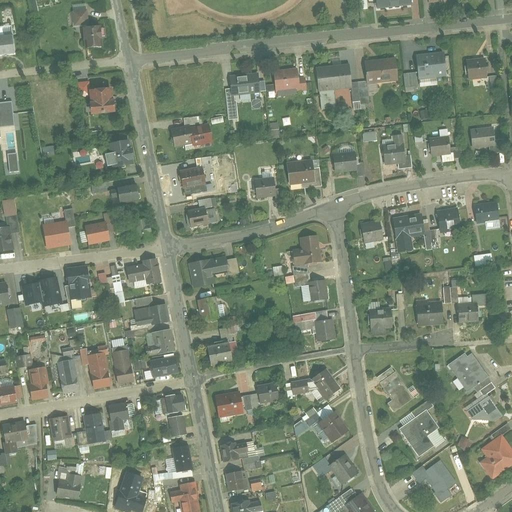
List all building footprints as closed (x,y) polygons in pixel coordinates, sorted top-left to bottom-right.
[(356,0),(357,9),(364,9),(363,0),(356,0)] [(84,9),(72,10),(73,23),(86,21),(84,9)] [(84,25),(85,43),(97,42),(97,35),(99,34),(98,23),(84,25)] [(0,36),(0,55),(14,54),(12,35),(0,36)] [(441,47),(413,49),(416,75),(444,72),(441,47)] [(394,53),(363,56),(365,80),(397,77),(394,53)] [(483,53),(464,54),(465,73),(485,72),(483,53)] [(348,59),(316,62),(320,103),(334,102),(332,85),(350,84),(348,59)] [(296,63),(271,66),(274,85),(298,83),(296,63)] [(256,68),(228,71),(231,92),(259,88),(256,68)] [(112,87),(89,90),(91,101),(89,101),(90,115),(115,112),(112,87)] [(61,91),(38,92),(39,113),(63,112),(61,91)] [(254,108),(262,106),(259,91),(250,93),(254,108)] [(0,102),(0,126),(14,125),(12,101),(0,102)] [(182,116),(183,123),(200,122),(199,115),(182,116)] [(269,138),(278,137),(277,122),(268,123),(269,138)] [(188,125),(169,128),(173,147),(183,144),(184,150),(192,148),(192,145),(210,142),(207,123),(188,127),(188,125)] [(492,126),(469,128),(471,149),(488,147),(494,146),(494,139),(492,126)] [(361,132),(362,141),(375,139),(374,130),(361,132)] [(393,142),(381,144),(383,163),(396,162),(404,161),(403,154),(401,132),(392,133),(393,142)] [(447,135),(427,137),(429,155),(439,154),(440,162),(453,161),(452,158),(451,151),(449,151),(448,147),(447,135)] [(502,138),(494,139),(494,146),(488,147),(488,153),(504,151),(502,138)] [(134,165),(129,140),(108,144),(109,154),(104,154),(107,167),(111,166),(112,169),(134,165)] [(451,151),(452,158),(460,157),(458,145),(448,147),(449,151),(451,151)] [(353,150),(331,152),(333,171),(355,169),(354,162),(353,150)] [(17,153),(8,154),(10,172),(19,171),(17,153)] [(409,153),(403,154),(404,161),(396,162),(397,169),(410,167),(409,153)] [(193,157),(194,165),(210,163),(209,155),(193,157)] [(310,158),(285,162),(288,184),(299,182),(300,187),(314,185),(312,167),(310,158)] [(362,161),(354,162),(355,169),(356,176),(363,175),(362,161)] [(179,170),(182,188),(189,186),(191,192),(202,190),(201,183),(204,183),(200,166),(179,170)] [(318,166),(312,167),(314,185),(320,184),(318,166)] [(272,177),(252,179),(255,197),(274,195),(273,188),(272,177)] [(92,194),(107,191),(106,183),(91,185),(92,194)] [(119,204),(138,201),(136,185),(110,189),(112,202),(118,201),(119,204)] [(197,200),(198,207),(204,206),(204,207),(210,206),(209,197),(197,200)] [(6,225),(8,234),(18,232),(12,198),(1,200),(5,225),(6,225)] [(495,200),(472,204),(476,222),(499,218),(495,200)] [(198,207),(185,210),(188,226),(215,221),(213,207),(204,208),(204,207),(204,206),(198,207)] [(456,206),(435,210),(438,229),(459,225),(456,206)] [(64,219),(66,227),(74,225),(70,208),(62,209),(64,219)] [(104,220),(106,234),(113,232),(108,211),(101,212),(103,221),(104,220)] [(420,212),(391,217),(396,249),(411,247),(409,235),(422,233),(423,233),(423,230),(420,212)] [(150,236),(147,215),(120,220),(122,230),(133,228),(135,239),(150,236)] [(64,219),(39,224),(43,248),(69,244),(66,227),(64,219)] [(378,219),(359,222),(363,242),(382,239),(378,219)] [(106,234),(104,220),(103,221),(82,225),(86,244),(108,239),(106,234)] [(5,225),(0,226),(0,250),(10,249),(8,234),(6,225),(5,225)] [(435,228),(428,229),(430,244),(437,243),(435,228)] [(428,229),(423,230),(423,233),(422,233),(424,249),(431,248),(430,244),(428,229)] [(317,235),(299,237),(301,251),(288,252),(290,266),(291,266),(306,264),(320,263),(317,235)] [(489,253),(471,256),(473,267),(490,264),(489,253)] [(223,254),(187,261),(192,287),(211,284),(209,273),(223,270),(226,270),(224,259),(223,254)] [(234,257),(224,259),(226,270),(223,270),(224,274),(237,272),(234,257)] [(143,265),(127,268),(129,282),(146,279),(147,285),(162,282),(157,258),(142,261),(143,265)] [(307,272),(306,264),(291,266),(292,275),(307,272)] [(86,265),(65,268),(69,299),(90,297),(86,265)] [(107,266),(112,303),(120,302),(115,265),(107,266)] [(273,276),(280,275),(279,266),(271,268),(273,276)] [(306,278),(308,278),(307,272),(292,275),(294,282),(306,280),(306,278)] [(95,273),(96,284),(103,284),(103,273),(95,273)] [(308,278),(306,278),(306,280),(308,301),(328,299),(326,276),(308,278)] [(57,278),(40,281),(40,284),(44,300),(45,305),(61,302),(57,278)] [(44,300),(40,284),(25,287),(28,304),(44,300)] [(214,287),(216,296),(229,294),(227,285),(214,287)] [(456,286),(441,287),(442,303),(456,302),(456,286)] [(394,293),(395,309),(403,308),(402,293),(394,293)] [(456,303),(457,322),(478,320),(477,306),(485,306),(484,293),(470,294),(471,302),(456,303)] [(152,296),(135,299),(136,307),(153,304),(152,296)] [(197,301),(200,322),(218,319),(215,298),(197,301)] [(414,302),(416,326),(442,324),(440,300),(414,302)] [(154,326),(170,324),(167,304),(150,306),(151,314),(135,317),(137,324),(153,322),(154,326)] [(18,307),(5,309),(8,327),(21,325),(18,307)] [(370,333),(384,331),(384,327),(390,327),(388,307),(368,309),(370,333)] [(313,320),(327,318),(326,310),(312,312),(313,320)] [(87,313),(73,316),(75,322),(88,319),(87,313)] [(327,318),(313,320),(316,342),(334,339),(331,318),(327,318)] [(229,334),(237,333),(237,327),(217,328),(218,341),(230,340),(229,334)] [(147,357),(175,352),(171,329),(153,333),(156,346),(146,348),(147,357)] [(205,346),(209,365),(230,361),(227,342),(205,346)] [(88,363),(93,388),(109,384),(103,354),(107,353),(105,343),(96,345),(96,348),(85,350),(88,363)] [(60,348),(62,356),(73,354),(71,346),(60,348)] [(80,365),(88,363),(85,350),(85,347),(77,349),(80,365)] [(127,349),(110,352),(115,384),(132,381),(127,349)] [(463,352),(447,364),(466,390),(471,386),(486,376),(469,353),(465,355),(463,352)] [(15,356),(17,368),(31,365),(28,353),(15,356)] [(150,361),(153,378),(178,373),(175,356),(150,361)] [(55,360),(61,393),(77,390),(71,357),(55,360)] [(27,389),(30,400),(47,396),(44,387),(49,386),(44,365),(27,369),(32,388),(27,389)] [(339,388),(324,366),(308,377),(315,387),(323,399),(339,388)] [(379,381),(393,372),(389,367),(376,376),(379,381)] [(379,381),(378,382),(390,398),(385,401),(393,412),(413,398),(394,371),(393,372),(379,381)] [(486,376),(471,386),(476,392),(478,390),(490,382),(486,376)] [(315,387),(308,377),(286,381),(288,393),(308,390),(315,387)] [(274,381),(255,385),(258,402),(277,399),(274,381)] [(494,387),(490,382),(478,390),(482,395),(494,387)] [(0,404),(15,402),(12,384),(0,386),(0,404)] [(237,390),(213,395),(217,417),(241,412),(237,390)] [(487,392),(464,408),(472,421),(494,424),(504,418),(487,392)] [(254,393),(248,394),(250,409),(257,408),(254,393)] [(185,411),(182,394),(160,398),(163,415),(185,411)] [(241,395),(243,410),(250,409),(248,394),(241,395)] [(409,412),(413,417),(425,409),(426,410),(432,405),(427,398),(409,412)] [(113,421),(114,430),(124,429),(123,420),(128,419),(126,403),(108,406),(110,421),(113,421)] [(397,428),(417,456),(433,446),(425,434),(437,427),(426,410),(425,409),(413,417),(397,428)] [(346,429),(332,410),(320,419),(314,423),(328,442),(346,429)] [(314,423),(320,419),(315,412),(303,421),(308,428),(314,423)] [(100,414),(83,417),(85,430),(87,444),(105,441),(100,414)] [(67,415),(48,418),(52,441),(70,438),(67,415)] [(184,416),(168,418),(172,437),(187,435),(184,416)] [(23,420),(0,423),(0,433),(4,453),(17,451),(15,440),(25,439),(26,438),(24,425),(23,420)] [(489,432),(493,438),(500,433),(501,434),(510,428),(505,421),(489,432)] [(35,423),(24,425),(26,438),(25,439),(25,444),(35,443),(35,423)] [(87,444),(85,430),(75,431),(78,447),(88,445),(87,444)] [(478,462),(489,478),(511,462),(511,449),(501,434),(500,433),(493,438),(479,448),(485,457),(478,462)] [(219,444),(222,462),(240,458),(255,455),(252,440),(233,444),(232,442),(219,444)] [(189,445),(173,448),(178,472),(194,470),(189,445)] [(360,471),(345,450),(328,463),(326,465),(330,469),(342,485),(360,471)] [(255,455),(240,458),(243,471),(260,467),(257,455),(255,455)] [(326,465),(328,463),(324,456),(311,465),(319,477),(330,469),(326,465)] [(439,458),(424,469),(421,464),(410,472),(418,484),(426,478),(434,491),(431,493),(438,503),(450,495),(445,488),(455,481),(439,458)] [(109,477),(110,468),(89,466),(88,475),(109,477)] [(225,473),(229,492),(248,488),(246,475),(242,476),(241,470),(225,473)] [(142,476),(125,471),(114,507),(127,511),(128,508),(139,511),(143,497),(136,495),(142,476)] [(67,480),(58,479),(55,494),(77,498),(81,475),(68,472),(67,480)] [(197,482),(181,485),(182,492),(172,493),(174,505),(181,504),(182,511),(200,511),(198,500),(199,499),(197,482)] [(147,490),(146,500),(160,501),(161,492),(159,487),(153,486),(153,490),(147,490)] [(344,504),(355,496),(350,488),(326,504),(331,511),(342,511),(348,508),(344,504)] [(369,511),(372,510),(360,492),(355,496),(344,504),(348,508),(350,511),(369,511)] [(249,498),(230,502),(232,511),(255,511),(261,511),(259,499),(250,501),(249,498)]
